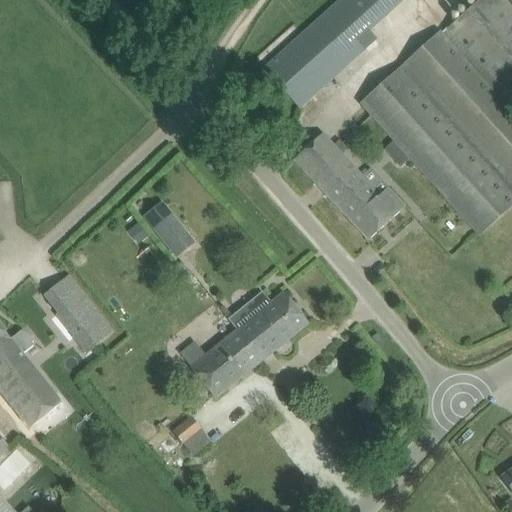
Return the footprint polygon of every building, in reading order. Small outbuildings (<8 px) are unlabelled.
[(369,31),(380,21),(360,0),(341,0),(264,70),(299,109),(376,39),(369,31)] [(511,110),(511,12),(501,0),(481,0),(446,32),(443,34),(362,108),(393,142),(476,234),(480,238),(511,208),(511,112),(511,110)] [(405,208),(392,193),(387,188),(379,195),(322,134),(293,161),(368,241),(405,208)] [(167,249),(186,235),(162,203),(143,218),(167,249)] [(138,224),(128,232),(138,244),(148,236),(138,224)] [(82,294),(55,315),(86,354),(113,333),(82,294)] [(191,368),(190,369),(215,399),(261,362),(308,324),(283,294),(271,303),(256,315),(238,330),(237,331),(236,331),(205,356),(191,368)] [(20,332),(11,341),(0,327),(0,413),(9,424),(19,416),(29,429),(58,407),(61,404),(22,355),(32,348),(31,342),(26,335),(20,332)] [(149,443),(188,412),(171,391),(132,422),(149,443)] [(183,446),(201,432),(190,418),(172,432),(183,446)] [(0,455),(9,449),(0,436),(0,455)] [(511,472),(507,475),(502,480),(511,494),(511,472)] [(9,511),(0,502),(0,511),(9,511)]
